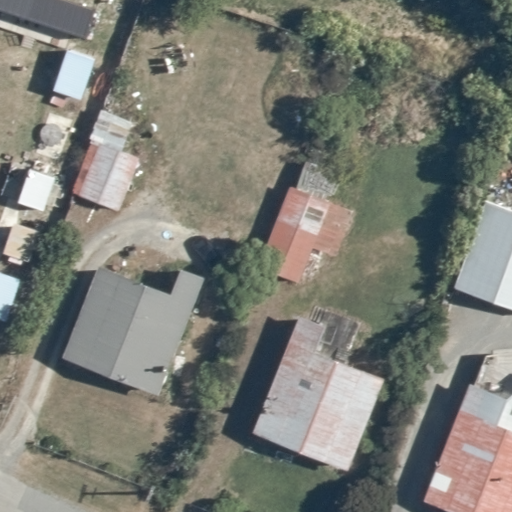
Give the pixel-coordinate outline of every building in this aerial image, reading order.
[(93,139),(73,191),(119,209),(139,158),(122,151),(134,121),(101,109),(90,138),(93,139)] [(511,111),(501,154),(511,157),(511,111)] [(297,187),(291,185),(259,267),(299,282),(314,245),(336,254),(353,211),(325,200),(337,170),(308,159),(297,187)] [(511,209),(487,201),(455,287),(511,307),(511,209)] [(14,222),(4,253),(11,255),(10,259),(23,264),(24,260),(30,262),(40,231),(14,222)] [(172,294),(100,265),(63,357),(160,394),(195,303),(202,305),(205,297),(198,294),(205,277),(182,268),(172,294)] [(326,325),(300,315),(253,433),(349,471),(386,377),(317,351),(326,325)] [(511,511),(511,393),(507,397),(471,382),(425,499),(453,511),(511,511)]
